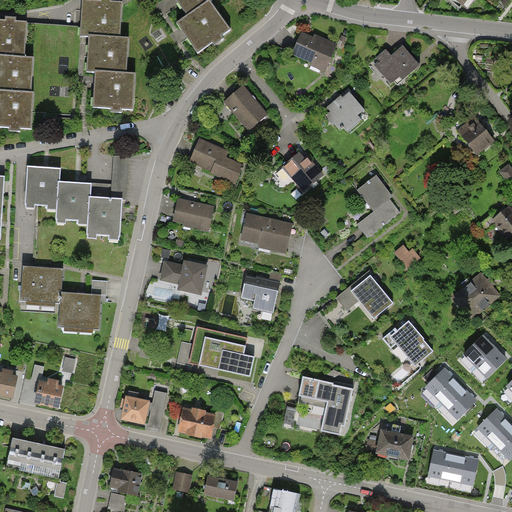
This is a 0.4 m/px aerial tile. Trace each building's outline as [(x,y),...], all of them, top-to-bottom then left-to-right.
[(177,0),(191,18),(212,2),(215,0),(177,0)] [(454,0),(466,8),(472,0),(454,0)] [(84,38),(90,38),(89,50),(88,72),(96,73),(96,82),(95,108),(133,109),(134,74),(127,74),(129,39),(120,39),(122,4),(86,3),(84,2),(83,11),(82,38),(84,38)] [(212,2),(191,18),(180,26),(186,33),(201,54),(233,31),(212,2)] [(5,22),(0,21),(0,128),(10,129),(10,132),(20,132),(21,129),(32,130),(34,93),(32,93),(34,58),(25,58),(28,23),(17,22),(17,19),(5,18),(5,22)] [(305,30),(294,56),(327,70),(338,44),(305,30)] [(388,50),(374,64),(393,84),(400,76),(405,80),(421,64),(403,45),(392,55),(388,50)] [(243,86),(224,103),(250,132),(269,114),(243,86)] [(350,90),(327,111),(348,134),(371,113),(350,90)] [(477,124),(460,138),(475,155),(492,142),(477,124)] [(201,138),(190,166),(235,183),(246,156),(201,138)] [(303,150),(281,169),(304,196),(326,176),(303,150)] [(113,156),(111,199),(124,199),(126,199),(128,157),(113,156)] [(511,167),(509,163),(499,169),(510,184),(511,182),(511,167)] [(28,205),(58,206),(58,220),(89,221),(88,236),(123,237),(123,221),(124,199),(111,199),(92,198),(93,184),(77,183),(60,183),(61,170),(45,169),(29,169),(28,205)] [(377,178),(358,191),(374,213),(358,224),(368,238),(402,213),(377,178)] [(178,199),(174,225),(211,231),(215,205),(178,199)] [(511,208),(511,207),(495,222),(511,239),(511,208)] [(249,216),(243,243),(287,253),(293,226),(249,216)] [(413,243),(410,246),(404,240),(394,248),(409,265),(423,253),(413,243)] [(165,264),(160,282),(201,293),(208,268),(187,263),(185,269),(165,264)] [(22,303),(61,305),(60,329),(100,331),(101,315),(102,295),(63,293),(63,288),(64,269),(23,268),(22,303)] [(474,321),(501,298),(482,275),(455,298),(474,321)] [(337,298),(320,312),(333,329),(363,305),(374,319),(393,303),(371,276),(340,301),(337,298)] [(281,284),(248,277),(243,301),(255,304),(254,311),(274,316),(281,284)] [(396,329),(383,340),(391,349),(399,342),(418,365),(434,351),(409,322),(398,331),(396,329)] [(191,355),(201,357),(199,365),(226,371),(250,377),(255,358),(244,355),(248,338),(198,327),(191,355)] [(490,345),(483,337),(465,354),(476,366),(494,349),(490,345)] [(494,349),(476,366),(488,378),(506,360),(498,352),(494,349)] [(76,360),(66,358),(63,370),(73,372),(76,360)] [(26,360),(19,359),(17,370),(24,371),(26,360)] [(2,373),(0,372),(0,396),(14,399),(19,376),(14,375),(15,371),(3,369),(2,373)] [(444,370),(427,387),(443,403),(460,386),(449,374),(444,370)] [(299,396),(327,403),(321,431),(340,436),(342,427),(345,427),(354,389),(351,389),(351,390),(340,387),(340,385),(303,377),(299,396)] [(48,383),(39,381),(35,405),(60,410),(65,386),(59,385),(60,381),(49,379),(48,383)] [(460,386),(443,403),(458,419),(476,402),(472,397),(460,386)] [(151,404),(126,399),(121,422),(147,427),(151,404)] [(297,410),(287,408),(284,427),(293,429),(297,410)] [(185,409),(179,434),(211,441),(217,416),(185,409)] [(496,410),(479,428),(495,443),(511,426),(511,425),(502,415),(496,410)] [(511,426),(495,443),(510,459),(511,457),(511,426)] [(385,432),(380,456),(412,463),(417,438),(385,432)] [(14,439),(8,469),(59,479),(66,450),(58,448),(43,445),(31,443),(18,440),(14,439)] [(435,451),(429,475),(451,480),(457,456),(441,453),(435,451)] [(457,456),(451,480),(473,485),(478,461),(472,459),(457,456)] [(144,476),(115,471),(112,488),(129,491),(128,497),(140,499),(144,476)] [(193,476),(175,473),(172,492),(190,495),(193,476)] [(209,479),(206,496),(235,501),(238,483),(209,479)] [(298,511),(302,496),(274,491),(269,511),(298,511)]
